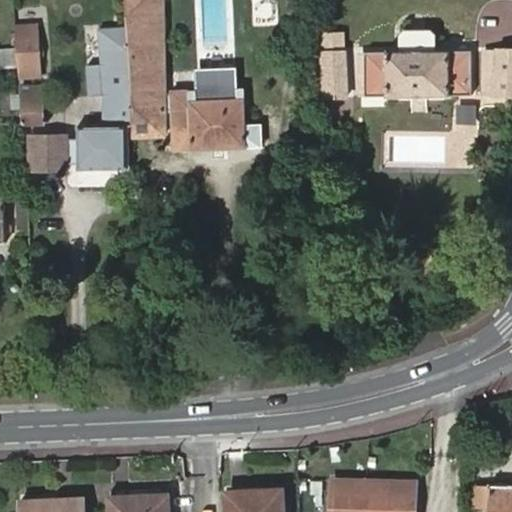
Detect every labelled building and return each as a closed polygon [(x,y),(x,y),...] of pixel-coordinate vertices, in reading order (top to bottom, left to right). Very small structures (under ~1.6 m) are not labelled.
[(150,0),(121,0),(122,12),(151,11),(150,0)] [(338,10),(319,10),(324,103),(470,96),(468,53),(432,54),(431,39),(425,33),(420,33),(419,22),(406,23),(407,33),(399,34),(395,40),(395,55),(341,57),(338,10)] [(169,111),(170,150),(243,150),(243,126),(242,91),(235,91),(195,91),(169,91),(169,94),(162,94),(158,41),(153,40),(151,11),(122,12),(129,135),(162,134),(161,112),(169,111)] [(32,29),(11,30),(15,80),(34,79),(32,29)] [(482,95),(511,93),(511,51),(480,52),(482,95)] [(123,95),(120,57),(102,58),(105,123),(74,125),(75,169),(125,167),(123,95)] [(195,81),(195,91),(235,91),(235,82),(195,81)] [(29,98),(16,99),(18,125),(26,125),(29,170),(65,169),(63,125),(40,125),(38,105),(29,105),(29,98)] [(243,126),(243,150),(258,150),(258,127),(243,126)] [(15,224),(25,224),(24,214),(21,178),(12,179),(15,224)] [(335,476),(332,511),(414,511),(416,479),(335,476)] [(511,511),(511,485),(487,485),(486,511),(511,511)] [(279,511),(280,488),(230,489),(230,511),(279,511)] [(109,492),(109,511),(166,511),(166,490),(109,492)] [(18,495),(18,511),(81,511),(81,493),(18,495)]
